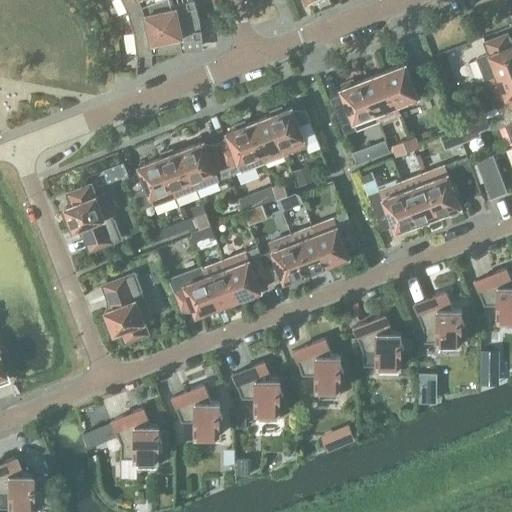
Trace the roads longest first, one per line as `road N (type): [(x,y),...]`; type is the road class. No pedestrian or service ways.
road 1 (residential): [(108,383),(511,224)]
road 2 (residential): [(16,147),(253,56)]
road 3 (residential): [(108,383),(16,147)]
road 4 (residential): [(253,56),(397,0)]
